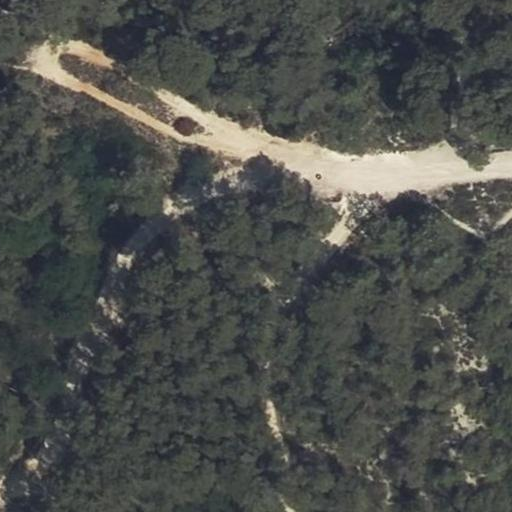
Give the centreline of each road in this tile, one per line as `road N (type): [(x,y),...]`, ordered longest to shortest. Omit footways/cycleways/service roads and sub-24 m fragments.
road 1 (track): [(0,480),(54,441),(129,261),(180,199),(239,172),(306,160)]
road 2 (track): [(368,161),(344,226),(304,267),(278,316),(271,367),(290,511)]
road 3 (track): [(306,160),(112,78)]
